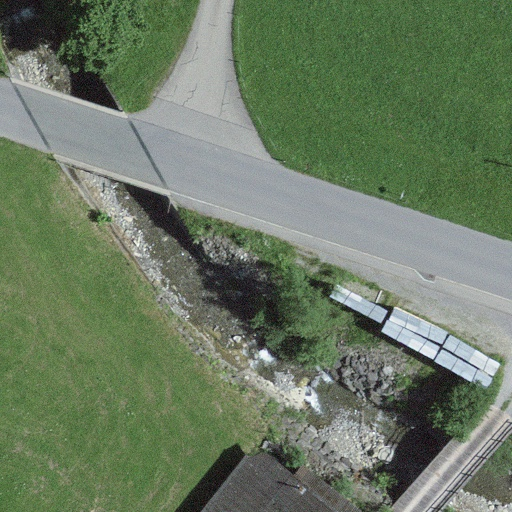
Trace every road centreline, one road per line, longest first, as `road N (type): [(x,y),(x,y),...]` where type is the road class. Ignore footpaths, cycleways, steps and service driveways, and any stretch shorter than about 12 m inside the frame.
road 1 (tertiary): [(0,105),(511,272)]
road 2 (track): [(226,0),(185,162)]
